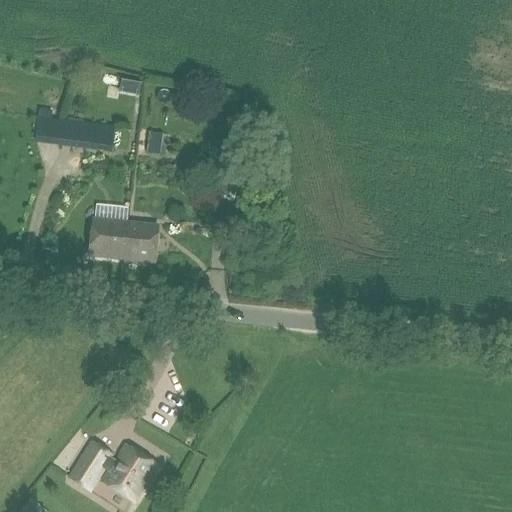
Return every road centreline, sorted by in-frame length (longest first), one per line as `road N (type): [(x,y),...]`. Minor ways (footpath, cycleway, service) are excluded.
road 1 (unclassified): [(385,329),(73,296),(0,277)]
road 2 (unclassified): [(323,0),(327,44),(387,182),(393,230),(385,329)]
road 3 (unclassified): [(511,342),(385,329)]
